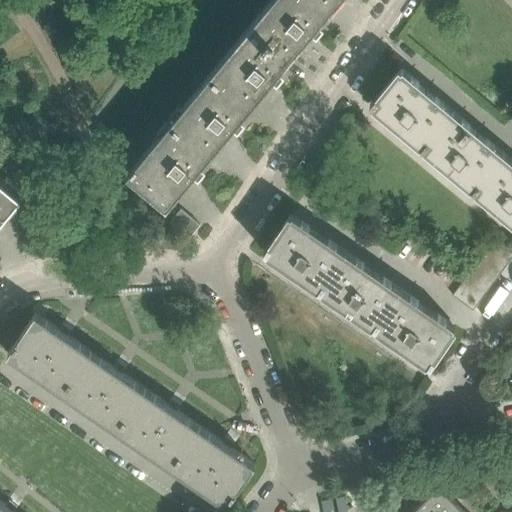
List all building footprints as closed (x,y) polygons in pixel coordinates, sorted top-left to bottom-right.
[(315,28),(332,8),(322,0),(270,0),(250,25),(290,58),(309,35),(314,39),(320,32),(315,28)] [(276,75),(290,58),(250,25),(211,72),(251,105),(270,82),(274,86),(280,79),(276,75)] [(452,112),(400,68),(371,104),(393,122),(391,123),(400,130),(401,129),(423,147),(452,112)] [(236,122),(251,105),(211,72),(171,120),(211,153),(230,130),(235,133),(241,126),(236,122)] [(503,154),(452,112),(423,147),(444,164),(442,166),(451,173),(452,171),(474,189),(503,154)] [(197,170),(211,153),(171,120),(131,168),(171,201),(191,177),(196,181),(202,174),(197,170)] [(511,161),(503,154),(474,189),(495,206),(493,208),(502,215),(503,213),(511,220),(511,161)] [(7,212),(22,195),(0,176),(0,221),(1,219),(6,223),(12,216),(7,212)] [(200,224),(181,208),(180,209),(180,210),(170,222),(170,221),(169,222),(188,238),(189,237),(188,237),(198,225),(199,225),(200,224)] [(346,252),(290,214),(265,251),(288,267),(287,269),(296,275),(297,274),(320,289),(346,252)] [(511,257),(511,249),(495,237),(488,247),(508,262),(511,257)] [(508,262),(488,247),(481,256),(501,272),(508,262)] [(401,290),(346,252),(320,289),(342,305),(341,307),(350,313),(352,311),(375,327),(401,290)] [(501,272),(481,256),(474,265),(494,281),(501,272)] [(494,281),(474,265),(467,274),(488,290),(494,281)] [(488,290),(467,274),(460,284),(481,299),(488,290)] [(481,299),(460,284),(452,294),(473,310),(481,299)] [(429,364),(455,327),(401,290),(375,327),(397,342),(396,344),(405,350),(406,349),(429,364)] [(91,351),(69,335),(68,335),(70,331),(62,326),(60,329),(36,313),(8,353),(9,354),(12,350),(66,387),(91,351)] [(145,388),(123,373),(122,372),(125,368),(117,363),(114,367),(91,351),(66,387),(120,424),(145,388)] [(199,425),(178,410),(176,409),(179,406),(171,400),(169,404),(145,388),(120,424),(175,462),(194,433),(199,425)] [(255,463),(232,448),(231,447),(233,443),(225,438),(223,441),(199,425),(194,433),(175,462),(228,499),(225,503),(227,504),(255,463)] [(511,511),(499,511),(458,511),(453,507),(457,502),(439,484),(411,511),(511,511)] [(14,511),(13,511),(16,507),(8,501),(6,505),(0,499),(0,511),(14,511)]
